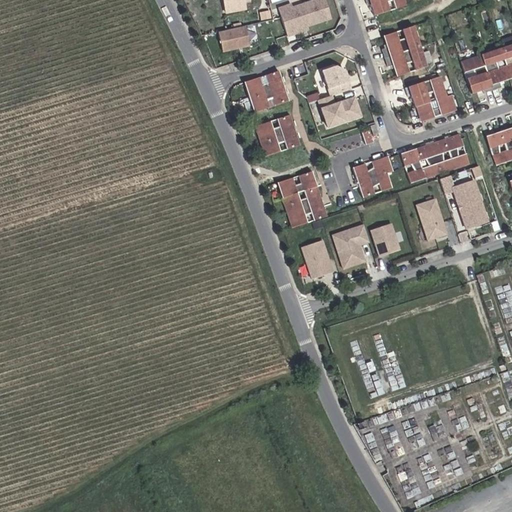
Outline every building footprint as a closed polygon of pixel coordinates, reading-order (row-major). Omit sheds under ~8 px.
[(242,0),(223,0),(226,14),(245,10),(242,0)] [(278,9),(285,33),(305,27),(329,19),(322,0),(317,0),(291,9),(290,5),(278,9)] [(364,0),(366,6),(369,5),(373,18),(388,13),(385,4),(391,2),(394,11),(406,7),(403,0),(364,0)] [(270,18),(268,12),(259,14),(260,20),(270,18)] [(249,46),(245,26),(218,33),(222,52),(249,46)] [(305,27),(285,33),(287,37),(306,30),(305,27)] [(426,68),(413,27),(401,31),(404,39),(398,41),(395,33),(382,37),(386,50),(381,51),(387,68),(392,66),(396,78),(409,74),(406,65),(412,63),(415,72),(426,68)] [(511,45),(500,49),(504,61),(511,58),(511,64),(506,67),(511,81),(511,80),(511,45)] [(500,49),(460,62),(464,74),(472,72),(474,78),(465,80),(470,95),(480,92),(481,95),(497,89),(496,86),(511,81),(506,67),(498,70),(496,64),(504,61),(500,49)] [(318,100),(326,129),(361,118),(345,63),(321,70),(329,96),(318,100)] [(288,102),(278,71),(263,76),(266,83),(260,85),(258,78),(241,83),(251,114),(268,109),(265,102),(271,100),(274,107),(288,102)] [(440,79),(405,90),(407,99),(410,98),(414,110),(416,109),(418,115),(431,111),(426,95),(432,93),(437,109),(453,103),(451,96),(446,98),(440,79)] [(431,111),(418,115),(420,123),(456,112),(453,103),(437,109),(431,111)] [(298,146),(288,116),(275,120),(277,127),(272,129),(269,122),(254,127),(264,158),(279,153),(277,145),(283,144),(285,151),(298,146)] [(511,128),(497,133),(501,145),(503,151),(507,163),(511,161),(511,145),(511,142),(511,141),(511,128)] [(373,143),(369,130),(361,133),(365,145),(373,143)] [(497,133),(485,138),(494,167),(507,163),(503,151),(497,153),(495,147),(501,145),(497,133)] [(458,151),(464,149),(460,135),(444,141),(448,154),(450,160),(453,170),(469,165),(466,155),(459,157),(458,151)] [(443,162),(442,156),(448,154),(444,141),(415,150),(419,163),(425,161),(429,167),(421,169),(425,180),(453,170),(450,160),(443,162)] [(419,163),(415,150),(400,155),(404,168),(410,166),(413,172),(406,174),(410,185),(425,180),(421,169),(419,163)] [(364,164),(351,169),(361,199),(374,195),(372,189),(378,186),(380,193),(392,189),(387,175),(392,174),(387,157),(370,162),(372,168),(367,171),(364,164)] [(292,178),(276,183),(281,199),(297,194),(303,192),(316,187),(311,172),(298,176),(300,183),(294,185),(292,178)] [(448,177),(439,181),(444,196),(453,192),(458,207),(460,206),(462,210),(459,211),(465,229),(486,222),(473,183),(452,190),(448,177)] [(297,194),(281,199),(291,229),(307,224),(304,217),(310,215),(313,222),(326,218),(316,187),(303,192),(305,199),(299,200),(297,194)] [(425,241),(446,236),(438,198),(417,202),(425,241)] [(390,225),(370,231),(379,258),(399,251),(390,225)] [(342,270),(353,266),(356,261),(363,259),(361,253),(358,252),(358,249),(360,249),(359,246),(368,243),(363,226),(331,237),(342,270)] [(308,278),(332,274),(326,240),(302,244),(308,278)]
